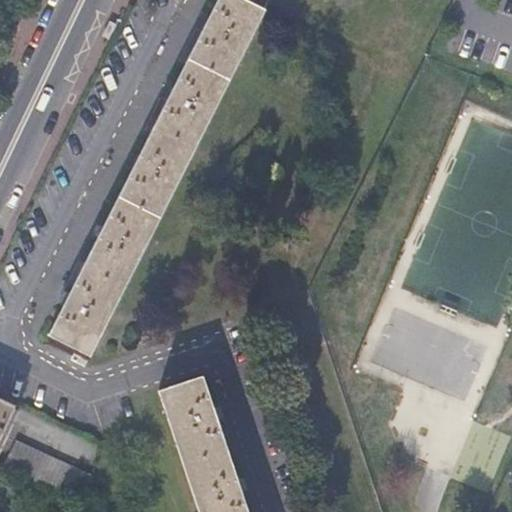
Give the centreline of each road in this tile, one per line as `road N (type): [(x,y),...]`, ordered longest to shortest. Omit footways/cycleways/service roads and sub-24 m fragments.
road 1 (residential): [(0,347),(91,392),(214,356),(223,362),(275,511)]
road 2 (primary): [(0,197),(94,0)]
road 3 (primary): [(69,0),(0,146)]
